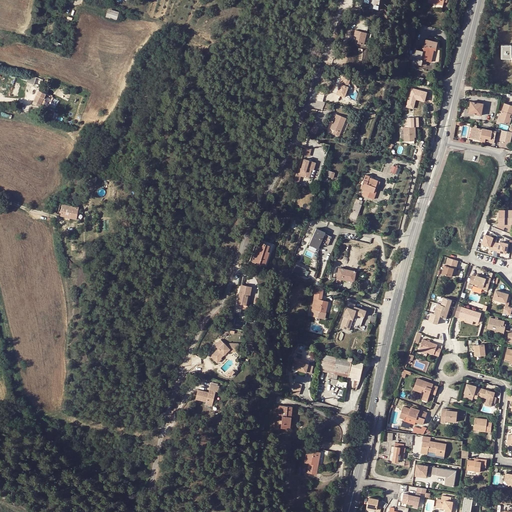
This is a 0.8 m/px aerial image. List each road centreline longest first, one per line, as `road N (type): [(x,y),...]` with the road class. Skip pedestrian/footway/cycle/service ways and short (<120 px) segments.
road 1 (unclassified): [(153,511),(149,491),(162,425),(202,322),(221,304),(285,157),(343,0)]
road 2 (tertiary): [(348,511),(424,199)]
road 3 (residential): [(445,143),(500,156),(473,256),(497,267)]
road 4 (residential): [(511,463),(495,453),(502,387),(461,372)]
